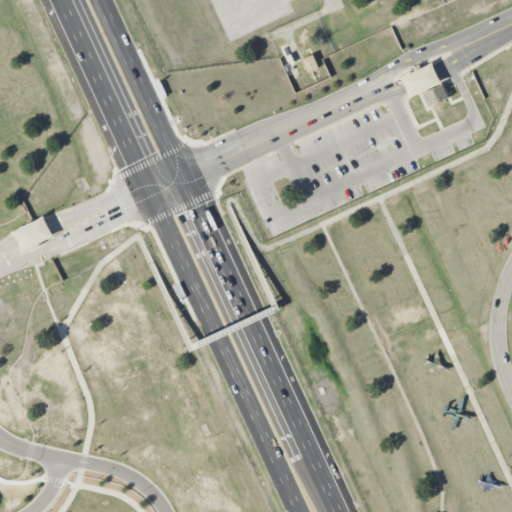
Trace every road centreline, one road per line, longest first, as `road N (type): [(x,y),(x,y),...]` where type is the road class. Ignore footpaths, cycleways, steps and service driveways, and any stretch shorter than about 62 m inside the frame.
road 1 (primary): [(241,302),(101,0)]
road 2 (primary): [(59,0),(150,191)]
road 3 (primary): [(339,511),(254,331)]
road 4 (tertiary): [(184,176),(364,93)]
road 5 (primary): [(226,351),(299,511)]
road 6 (residential): [(0,267),(121,215),(133,199)]
road 7 (primary): [(150,191),(211,318)]
road 8 (residential): [(511,389),(497,330),(511,265)]
road 9 (residential): [(58,456),(128,474),(163,511)]
